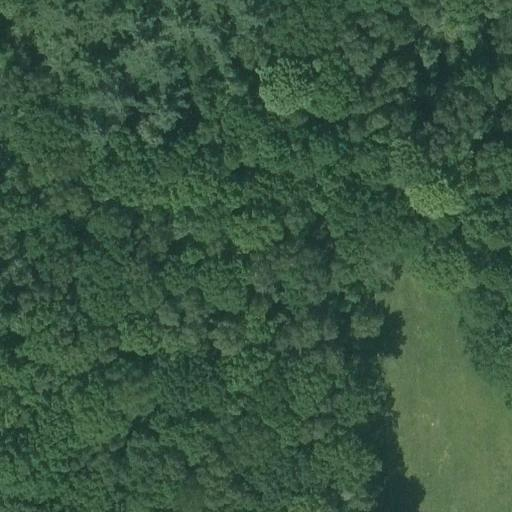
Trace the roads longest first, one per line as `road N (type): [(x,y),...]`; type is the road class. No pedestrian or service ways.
road 1 (track): [(372,202),(306,185),(171,195),(127,181)]
road 2 (track): [(127,181),(15,0)]
road 3 (track): [(511,337),(456,260),(372,202)]
